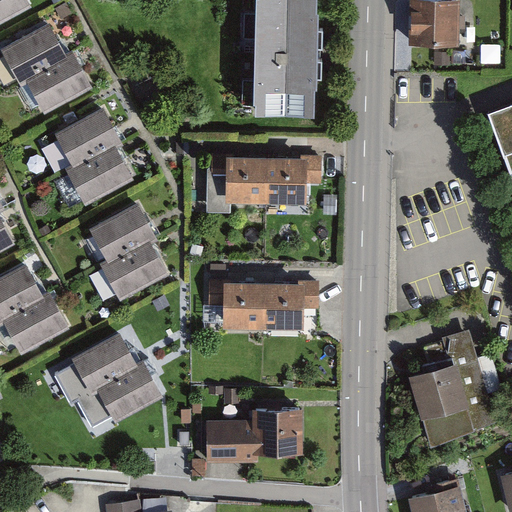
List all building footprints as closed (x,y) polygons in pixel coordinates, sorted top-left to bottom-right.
[(0,0),(0,22),(35,5),(32,0),(0,0)] [(327,0),(265,0),(262,115),(324,117),(327,0)] [(413,0),(413,44),(462,45),(462,0),(413,0)] [(21,87),(31,82),(47,114),(95,90),(76,55),(67,60),(50,28),(3,52),(21,87)] [(511,106),(491,114),(511,174),(511,106)] [(138,183),(121,151),(126,148),(108,114),(60,138),(77,171),(73,173),(91,208),(138,183)] [(312,166),(218,164),(217,210),(311,212),(312,166)] [(0,253),(16,245),(0,213),(0,211),(4,210),(0,202),(0,253)] [(172,273),(155,241),(159,238),(141,203),(94,228),(111,261),(106,263),(125,298),(172,273)] [(0,325),(9,321),(26,353),(73,329),(55,294),(45,299),(29,267),(0,281),(0,325)] [(211,334),(309,337),(310,291),(212,289),(211,334)] [(473,331),(442,340),(450,367),(415,376),(435,448),(501,430),(486,373),(473,331)] [(94,395),(103,390),(120,422),(167,398),(149,363),(140,368),(123,336),(76,360),(94,395)] [(210,422),(211,459),(306,456),(305,407),(256,409),(257,421),(210,422)] [(470,511),(464,485),(414,497),(417,511),(470,511)] [(171,511),(172,510),(156,511),(138,511),(137,501),(105,505),(105,511),(171,511)]
